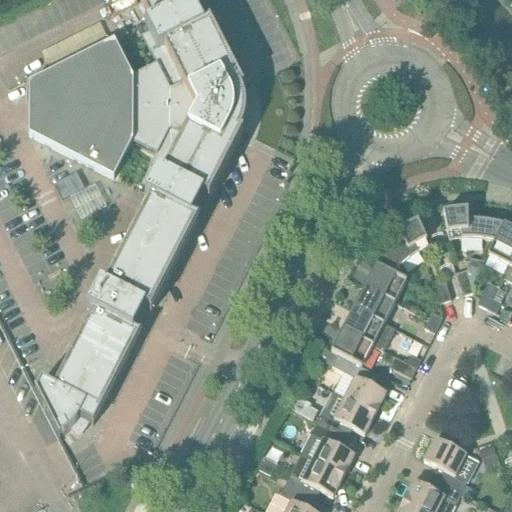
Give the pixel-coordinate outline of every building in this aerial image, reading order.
[(191,4),(192,5),(197,3),(198,4),(199,3),(197,0),(138,0),(151,24),(191,4)] [(29,86),(29,112),(244,112),(244,106),(239,107),(238,100),(235,94),(242,90),(242,91),(243,91),(209,24),(208,24),(203,27),(192,5),(191,4),(151,24),(151,25),(145,28),(149,35),(141,39),(156,68),(132,80),(114,44),(29,86)] [(244,119),(244,112),(29,112),(29,138),(113,181),(131,145),(155,158),(141,186),(148,190),(144,198),(150,201),(191,221),(191,220),(203,197),(208,200),(208,201),(209,201),(243,134),(242,134),(241,135),(235,132),(238,125),(239,119),(244,119)] [(86,311),(92,314),(94,311),(95,312),(94,313),(133,333),(139,322),(145,311),(150,313),(150,314),(151,314),(198,222),(197,221),(196,222),(191,220),(191,221),(150,201),(105,288),(99,285),(93,298),(86,311)] [(488,258),(504,227),(503,227),(493,225),(485,224),(478,223),(468,222),(467,213),(461,213),(453,214),(443,215),(449,243),(460,241),(470,241),(480,242),(487,242),(494,246),(488,258)] [(382,261),(375,269),(406,285),(392,277),(398,271),(403,267),(411,260),(419,255),(429,250),(418,223),(409,228),(403,231),(396,236),(402,244),(394,250),(388,255),(382,261)] [(488,258),(510,269),(511,264),(511,231),(504,227),(488,258)] [(375,269),(364,290),(395,306),(406,285),(375,269)] [(466,273),(455,277),(462,300),(474,296),(466,273)] [(440,307),(451,304),(444,281),(432,284),(440,307)] [(477,308),(487,313),(499,291),(488,286),(477,308)] [(364,290),(353,312),(384,328),(395,306),(364,290)] [(493,302),(487,313),(495,317),(501,306),(500,306),(493,302)] [(70,432),(78,440),(84,433),(89,425),(92,426),(92,427),(93,428),(140,335),(139,335),(133,333),(94,313),(95,312),(94,311),(92,314),(54,389),(41,383),(36,393),(35,392),(34,393),(59,441),(60,441),(60,440),(65,436),(70,432)] [(353,312),(342,333),(373,349),(383,354),(394,333),(384,328),(353,312)] [(432,316),(428,323),(439,329),(443,321),(432,316)] [(435,337),(439,329),(428,323),(424,331),(435,337)] [(342,333),(331,355),(338,359),(361,371),(373,349),(342,333)] [(395,360),(417,372),(421,364),(410,358),(406,366),(395,360)] [(338,359),(332,370),(344,376),(334,396),(344,402),(375,417),(386,396),(373,390),(366,386),(371,376),(361,371),(338,359)] [(411,382),(417,372),(395,360),(389,371),(411,382)] [(321,416),(316,426),(339,438),(344,428),(364,439),(375,417),(344,402),(332,395),(321,416)] [(290,410),(313,422),(318,412),(310,408),(311,405),(296,398),(290,410)] [(311,437),(300,457),(312,463),(343,479),(354,458),(334,448),(339,438),(316,426),(311,437)] [(435,442),(424,464),(437,471),(444,474),(439,484),(461,496),(462,495),(465,489),(467,486),(477,466),(465,460),(466,458),(460,455),(435,442)] [(492,450),(481,454),(486,470),(498,466),(492,450)] [(300,457),(284,488),(308,500),(313,490),(332,500),(343,479),(312,463),(300,457)] [(414,484),(403,505),(416,511),(453,511),(456,506),(461,496),(439,484),(434,494),(414,484)] [(284,488),(272,511),(306,511),(302,510),(308,500),(284,488)]
